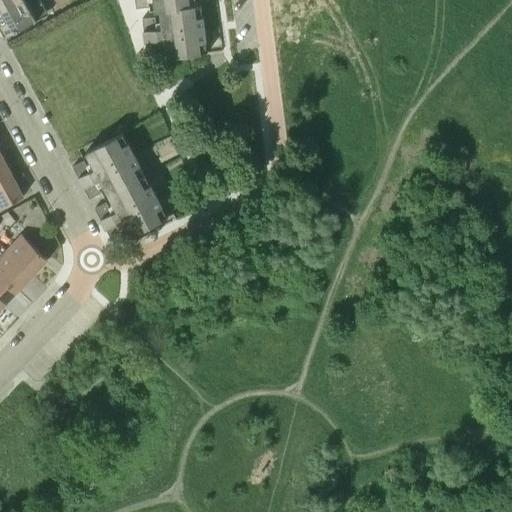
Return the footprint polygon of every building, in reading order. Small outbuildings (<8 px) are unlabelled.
[(0,29),(5,38),(37,21),(25,0),(24,0),(0,12),(0,29)] [(0,0),(0,12),(24,0),(0,0)] [(148,1),(153,0),(155,12),(160,11),(197,7),(196,5),(195,0),(134,0),(136,8),(149,7),(148,1)] [(160,53),(159,47),(164,46),(165,58),(207,53),(201,4),(196,5),(197,7),(160,11),(161,22),(156,23),(155,17),(142,18),(147,55),(160,53)] [(108,195),(145,175),(123,133),(85,153),(91,163),(87,166),(84,160),(72,166),(89,199),(101,193),(98,187),(103,185),(108,195)] [(0,159),(0,184),(13,177),(3,158),(0,159)] [(189,175),(187,171),(185,167),(178,170),(182,179),(189,175)] [(123,234),(120,229),(125,227),(130,237),(168,217),(145,175),(108,195),(113,205),(109,207),(106,202),(94,208),(112,240),(123,234)] [(0,184),(0,208),(23,196),(13,177),(0,184)] [(7,250),(32,275),(47,259),(22,234),(7,250)] [(0,257),(0,274),(17,291),(32,275),(7,250),(0,257)] [(0,304),(3,306),(17,291),(0,274),(0,304)]
